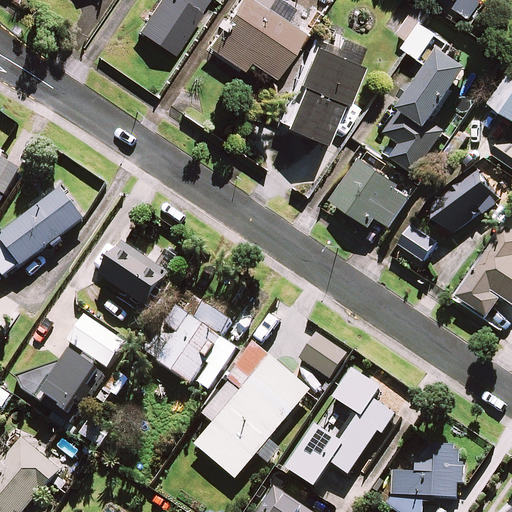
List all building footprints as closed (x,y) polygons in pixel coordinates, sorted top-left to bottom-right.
[(208,0),(158,0),(138,30),(172,53),(208,0)] [(253,0),(237,0),(208,46),(241,68),(247,59),(273,76),(302,30),(286,20),(294,7),(283,0),(276,0),(270,11),(253,0)] [(473,0),(440,0),(440,1),(463,16),(473,0)] [(438,36),(412,18),(400,37),(409,43),(405,50),(431,67),(387,134),(403,144),(393,159),(416,174),(445,131),(433,123),(470,67),(434,43),(438,36)] [(364,51),(339,40),(334,51),(313,41),(294,85),(297,86),(281,121),(320,139),(338,98),(342,99),(364,51)] [(511,85),(497,106),(511,116),(511,85)] [(511,143),(504,138),(490,161),(511,175),(511,143)] [(414,194),(364,160),(335,201),(372,227),(379,218),(391,227),(414,194)] [(25,172),(7,162),(0,173),(0,192),(10,199),(25,172)] [(503,201),(479,170),(431,206),(454,237),(503,201)] [(3,240),(27,271),(56,249),(58,252),(68,245),(66,241),(89,223),(65,193),(3,240)] [(511,227),(509,225),(459,295),(489,316),(504,295),(511,301),(511,227)] [(439,243),(416,227),(406,242),(429,258),(439,243)] [(127,246),(104,281),(151,311),(174,276),(127,246)] [(162,367),(196,388),(210,366),(226,377),(242,352),(226,342),(238,324),(210,305),(199,321),(185,312),(173,331),(182,337),(164,364),(162,367)] [(90,319),(73,346),(114,373),(131,346),(90,319)] [(0,348),(13,330),(0,321),(0,348)] [(347,355),(316,335),(299,360),(331,380),(347,355)] [(65,412),(76,419),(82,410),(87,413),(110,377),(77,356),(49,398),(66,410),(65,412)] [(200,449),(241,484),(316,395),(274,360),(200,449)] [(337,467),(354,479),(383,436),(387,438),(400,419),(379,405),(387,393),(358,373),(338,402),(363,419),(345,446),(320,429),(291,472),(320,492),(337,467)] [(0,413),(12,395),(0,387),(0,413)] [(0,472),(0,511),(31,511),(45,496),(47,498),(67,474),(27,441),(0,472)] [(465,449),(440,448),(439,464),(420,464),(420,476),(398,475),(397,500),(463,503),(463,488),(469,488),(469,487),(469,468),(464,467),(465,449)] [(311,511),(280,491),(265,511),(311,511)]
